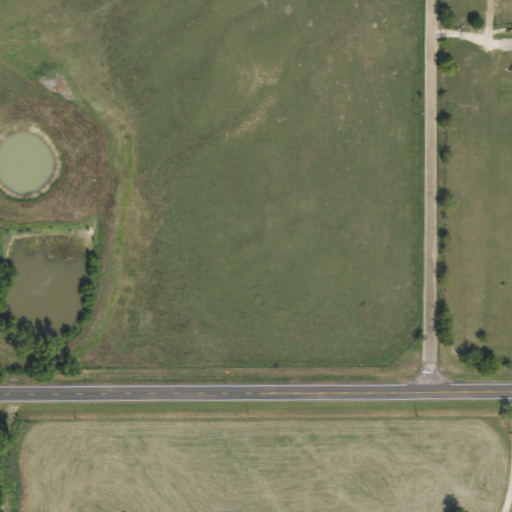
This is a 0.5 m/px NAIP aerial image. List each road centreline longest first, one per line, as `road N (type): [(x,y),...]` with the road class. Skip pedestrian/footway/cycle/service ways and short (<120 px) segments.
road 1 (secondary): [(0,388),(511,386)]
road 2 (residential): [(425,386),(427,0)]
